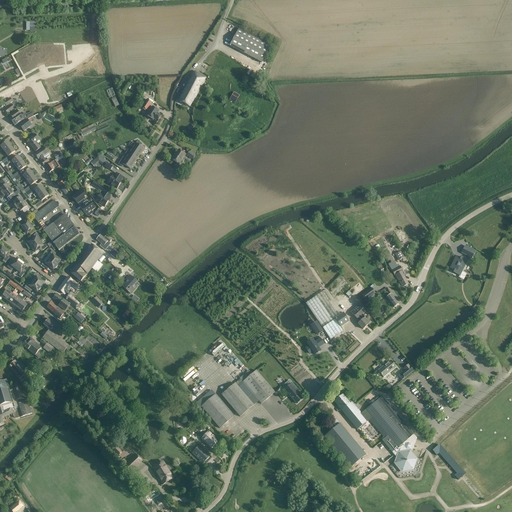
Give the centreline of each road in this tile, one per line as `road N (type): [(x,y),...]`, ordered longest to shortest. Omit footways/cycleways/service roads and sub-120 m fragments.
road 1 (unclassified): [(204,511),(222,495),(245,444),(303,413),(410,304),(445,235),(511,191)]
road 2 (residential): [(92,239),(170,131),(176,92)]
road 3 (residential): [(92,239),(9,127)]
